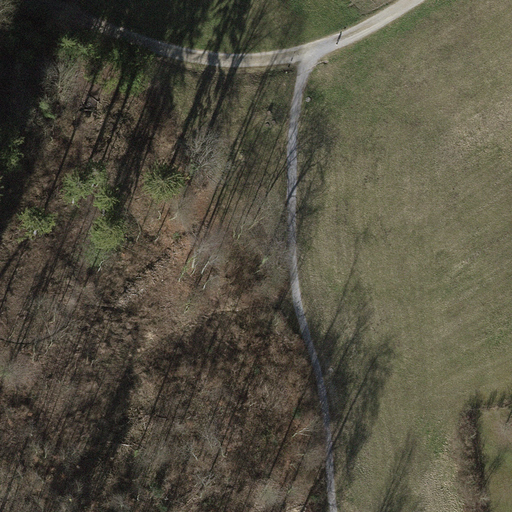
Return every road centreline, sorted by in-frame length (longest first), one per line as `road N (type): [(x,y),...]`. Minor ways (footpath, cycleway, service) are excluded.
road 1 (track): [(315,52),(293,100),(290,248),(331,511)]
road 2 (track): [(414,0),(315,52),(215,62),(35,0)]
